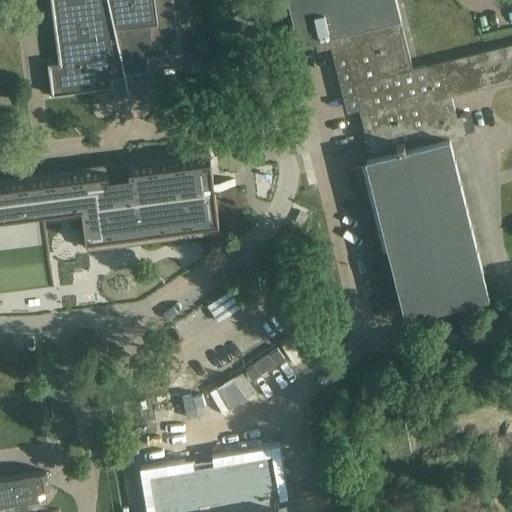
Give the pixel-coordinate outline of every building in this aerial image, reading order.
[(107,86),(112,80),(112,77),(126,76),(126,72),(149,69),(147,55),(161,53),(163,57),(167,60),(172,61),(176,59),(179,55),(180,50),(177,32),(173,0),(51,0),(60,62),(48,63),(48,64),(52,93),(100,87),(107,86)] [(511,43),(412,68),(399,19),(401,18),(395,0),(288,0),(299,45),(311,42),(312,42),(315,41),(341,35),(360,109),(371,158),(367,159),(368,165),(362,166),(348,169),(354,190),(359,209),(382,300),(402,295),(406,311),(488,291),(450,137),(475,131),(470,114),(457,117),(452,96),(477,89),(511,80),(511,43)] [(65,167),(64,168),(65,174),(52,175),(51,169),(50,169),(51,175),(39,177),(38,171),(37,171),(37,177),(25,179),(24,173),(23,173),(24,179),(11,181),(10,175),(9,175),(10,181),(0,181),(0,281),(50,275),(52,288),(54,288),(45,217),(83,212),(88,249),(90,249),(89,243),(103,241),(104,247),(105,247),(104,240),(115,239),(116,245),(117,245),(116,239),(127,237),(128,244),(129,244),(128,237),(139,236),(139,242),(141,242),(140,236),(151,235),(151,241),(153,240),(152,234),(162,233),(163,239),(165,239),(164,233),(176,231),(177,237),(178,237),(177,231),(190,230),(191,236),(192,235),(191,229),(204,228),(204,234),(206,234),(205,228),(217,226),(218,232),(220,232),(209,149),(207,149),(207,150),(195,151),(194,151),(181,153),(181,152),(180,153),(168,155),(168,154),(166,154),(166,155),(154,156),(153,156),(153,157),(142,158),(141,158),(130,160),(130,159),(128,159),(129,166),(108,168),(107,162),(105,162),(106,168),(93,170),(93,164),(91,164),(92,170),(80,172),(79,166),(78,166),(78,172),(66,173),(65,167)] [(219,322),(246,304),(235,287),(208,305),(219,322)] [(51,408),(71,404),(66,381),(47,385),(51,408)] [(253,385),(234,389),(236,398),(255,394),(253,385)] [(415,414),(406,416),(411,438),(420,435),(415,414)] [(404,422),(390,424),(383,425),(391,458),(393,457),(412,453),(404,422)] [(279,511),(278,505),(276,506),(275,498),(280,497),(273,453),(224,461),(224,464),(199,468),(198,465),(149,473),(155,511),(279,511)] [(0,511),(0,509),(41,503),(39,491),(51,489),(48,471),(37,473),(37,472),(23,474),(23,475),(4,478),(4,477),(0,477),(0,511)]
